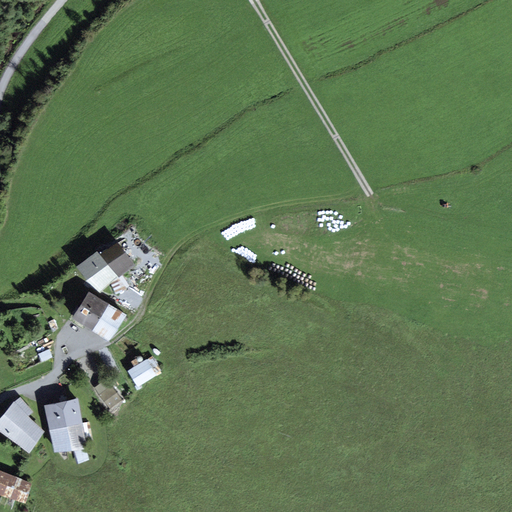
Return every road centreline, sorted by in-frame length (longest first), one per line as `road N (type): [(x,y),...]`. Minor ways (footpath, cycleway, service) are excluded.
road 1 (track): [(114,337),(141,309),(159,263),(203,226),(263,205),(470,162),(511,137)]
road 2 (track): [(368,187),(255,0)]
